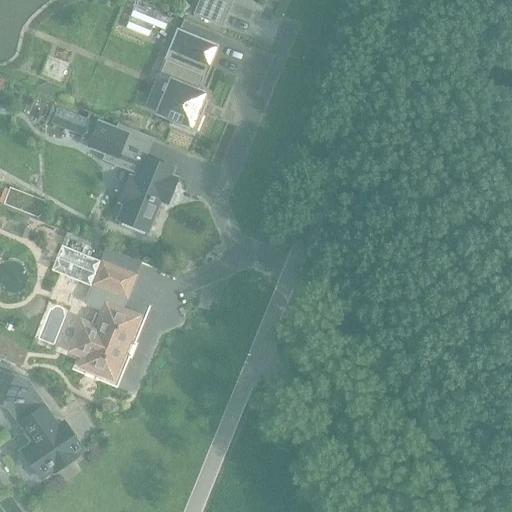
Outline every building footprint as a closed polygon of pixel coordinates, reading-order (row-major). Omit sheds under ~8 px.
[(200,0),(194,14),(222,26),(232,0),(230,0),(200,0)] [(134,5),(124,28),(148,38),(153,26),(164,31),(169,19),(134,5)] [(201,76),(206,65),(208,65),(215,47),(178,31),(170,50),(172,51),(168,62),(166,61),(159,77),(170,82),(157,113),(174,120),(172,124),(193,133),(201,112),(197,110),(204,94),(197,91),(203,76),(201,76)] [(56,107),(50,124),(84,137),(90,121),(56,107)] [(127,134),(98,122),(89,146),(106,153),(104,160),(137,173),(134,179),(130,177),(120,202),(124,204),(122,210),(151,222),(160,201),(167,204),(177,179),(170,176),(173,169),(143,157),(121,148),(127,134)] [(10,188),(4,204),(17,209),(23,193),(10,188)] [(61,246),(52,270),(90,285),(100,261),(61,246)] [(124,352),(115,348),(118,339),(126,342),(125,343),(127,344),(139,317),(120,309),(135,275),(102,262),(86,302),(103,309),(96,327),(82,321),(70,351),(84,357),(80,366),(113,380),(124,352)] [(0,402),(11,376),(0,371),(0,402)] [(52,467),(55,472),(77,456),(69,444),(75,439),(64,423),(57,427),(43,406),(43,407),(33,392),(11,408),(21,422),(20,422),(35,443),(22,451),(34,468),(46,459),(49,463),(47,465),(49,469),(52,467)]
